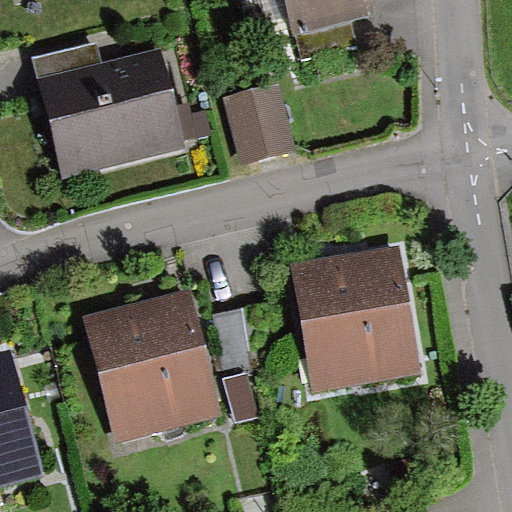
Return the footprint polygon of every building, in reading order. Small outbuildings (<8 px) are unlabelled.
[(284,0),(294,35),(350,20),(375,13),(371,0),(284,0)] [(350,20),(294,35),(301,60),(356,45),(350,20)] [(34,56),(39,76),(100,60),(94,40),(34,56)] [(100,60),(39,76),(67,179),(192,145),(164,43),(100,60)] [(274,91),(230,102),(245,161),(289,150),(274,91)] [(292,268),(315,397),(424,377),(401,248),(292,268)] [(84,322),(118,448),(224,420),(190,293),(84,322)] [(275,366),(264,306),(213,316),(224,375),(275,366)] [(0,354),(0,491),(46,479),(10,352),(0,354)] [(249,374),(223,382),(237,428),(263,420),(249,374)]
